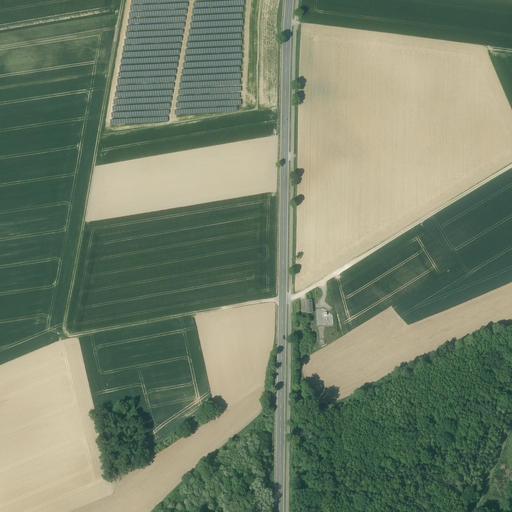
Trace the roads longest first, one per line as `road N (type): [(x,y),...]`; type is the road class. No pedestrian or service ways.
road 1 (track): [(511,167),(295,298),(62,338),(123,0)]
road 2 (primary): [(279,511),(289,0)]
